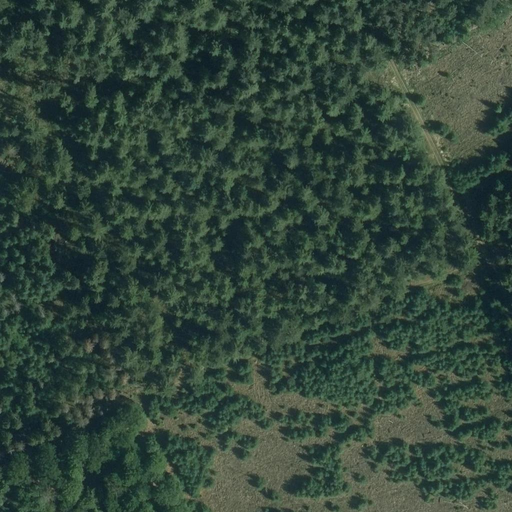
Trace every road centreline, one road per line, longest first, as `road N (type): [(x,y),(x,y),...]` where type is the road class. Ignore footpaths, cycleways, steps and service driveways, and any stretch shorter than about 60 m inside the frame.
road 1 (track): [(511,240),(0,458)]
road 2 (track): [(194,511),(0,95)]
road 3 (track): [(511,315),(360,0)]
